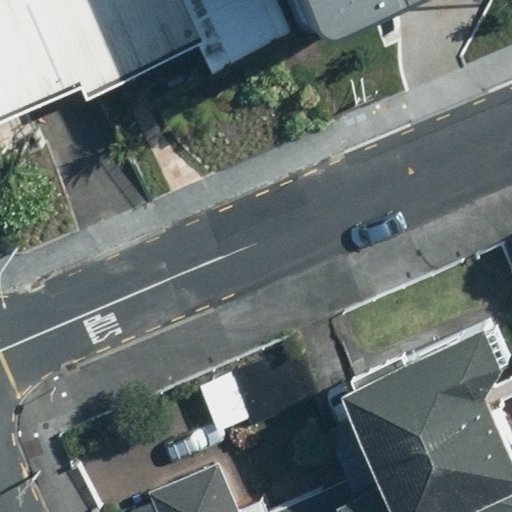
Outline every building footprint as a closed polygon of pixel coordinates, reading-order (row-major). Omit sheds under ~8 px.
[(0,0),(0,118),(81,86),(88,105),(220,32),(237,58),(294,29),(281,0),(0,0)] [(306,0),(325,40),(410,0),(306,0)] [(165,476),(179,511),(511,511),(511,306),(508,296),(376,350),(416,447),(259,511),(255,511),(230,449),(165,476)] [(232,428),(316,386),(291,335),(207,377),(232,428)] [(306,412),(264,430),(281,471),(324,453),(306,412)]
